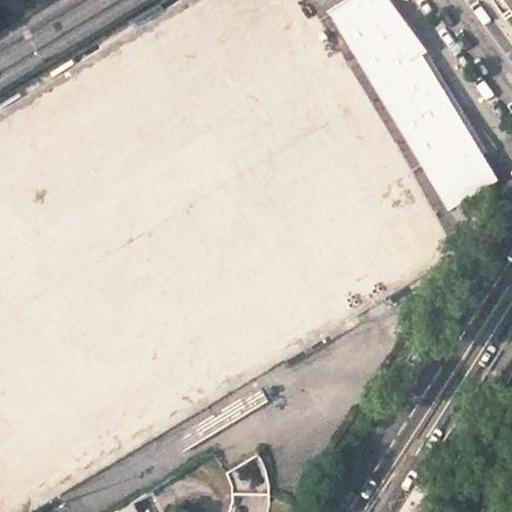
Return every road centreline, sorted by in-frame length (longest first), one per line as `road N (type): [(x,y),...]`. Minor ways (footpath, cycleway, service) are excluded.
road 1 (primary): [(511,256),(349,511)]
road 2 (primary): [(388,511),(511,317)]
road 3 (residential): [(105,0),(0,66)]
